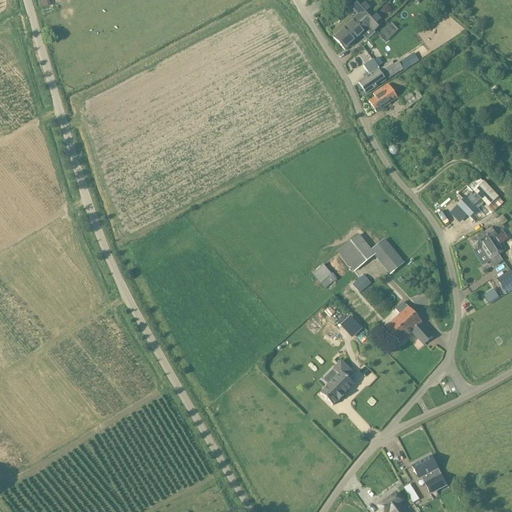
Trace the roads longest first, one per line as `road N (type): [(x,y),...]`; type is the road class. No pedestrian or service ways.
road 1 (unclassified): [(251,511),(106,253),(29,0)]
road 2 (unclassified): [(446,365),(458,300),(438,234),(380,155),(297,0)]
